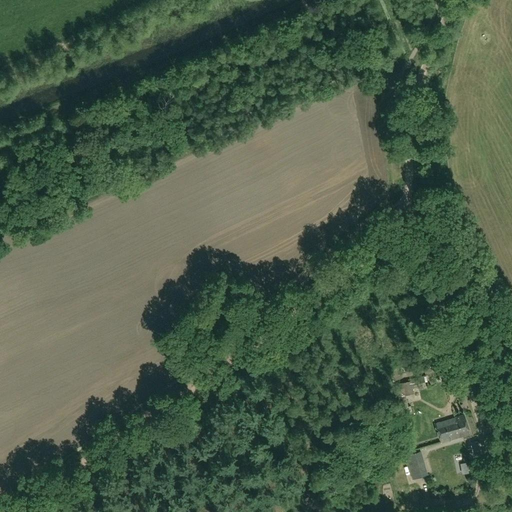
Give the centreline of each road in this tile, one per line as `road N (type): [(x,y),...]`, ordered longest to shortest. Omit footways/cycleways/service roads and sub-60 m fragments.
road 1 (track): [(10,511),(413,220)]
road 2 (unclassified): [(490,459),(409,199),(414,107),(452,0)]
road 3 (track): [(304,0),(0,129)]
road 4 (track): [(345,511),(454,491),(486,446)]
